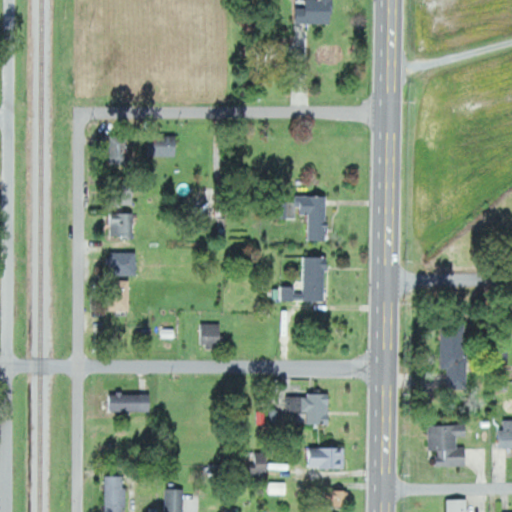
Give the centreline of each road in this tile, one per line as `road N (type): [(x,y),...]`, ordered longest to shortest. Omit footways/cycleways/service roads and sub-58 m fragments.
road 1 (primary): [(384,511),(390,0)]
road 2 (residential): [(79,511),(81,113)]
road 3 (residential): [(11,122),(9,511)]
road 4 (residential): [(387,370),(10,365)]
road 5 (residential): [(389,112),(81,113)]
road 6 (residential): [(385,489),(511,487)]
road 7 (residential): [(511,278),(388,280)]
road 8 (residential): [(11,122),(8,0)]
